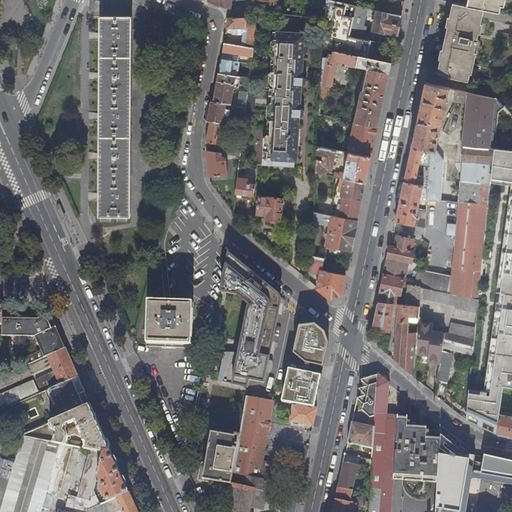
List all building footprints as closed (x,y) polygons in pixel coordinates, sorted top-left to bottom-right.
[(223,7),(232,8),(232,0),(208,0),(208,1),(223,7)] [(347,36),(354,6),(327,0),(326,0),(324,48),(330,49),(334,50),(364,57),(367,58),(368,58),(377,60),(392,63),(394,51),(370,46),(371,42),(347,36)] [(474,0),(473,7),(486,9),(501,12),(503,0),(474,0)] [(473,7),(454,3),(453,8),(451,17),(452,17),(450,27),(449,27),(443,50),(445,50),(443,59),(442,59),(438,72),(450,77),(469,82),(471,74),(470,74),(475,52),(476,53),(477,47),(479,47),(481,46),(482,42),(481,41),(481,39),(479,39),(485,15),(486,9),(473,7)] [(384,33),(398,36),(402,17),(377,11),(373,31),(384,34),(384,33)] [(132,17),(100,17),(100,18),(101,18),(100,207),(99,207),(99,218),(131,218),(131,207),(130,207),(131,18),(132,18),(132,17)] [(245,18),(229,18),(227,32),(233,33),(233,32),(234,28),(249,29),(248,35),(255,36),(257,20),(257,17),(256,17),(245,18)] [(234,28),(233,32),(244,32),(242,45),(254,47),(255,36),(248,35),(249,29),(234,28)] [(265,136),(263,165),(295,168),(296,145),(298,146),(299,139),(300,139),(301,136),(296,135),(297,129),(295,129),(296,117),(302,117),(304,116),(304,115),(305,113),(305,111),(304,110),(302,109),(298,109),(298,104),(297,104),(298,85),(303,85),(305,84),(307,83),(307,81),(306,79),(305,78),(304,77),(300,77),(300,72),(299,72),(300,53),(304,53),(306,53),(307,52),(308,51),(309,49),(308,47),(307,46),(306,45),(302,45),(302,40),(301,40),(301,33),(301,30),(294,30),(294,32),(278,31),(277,38),(275,38),(273,41),(272,53),(273,56),(276,56),(275,70),(273,69),(270,72),(269,85),(271,87),(274,88),(273,102),(270,102),(268,104),(267,116),(269,118),(272,118),(271,132),(268,132),(265,136)] [(242,45),(225,43),(223,52),(238,54),(250,55),(250,58),(253,59),(254,47),(242,45)] [(378,127),(392,63),(377,60),(368,58),(367,58),(364,57),(334,50),(333,53),(329,52),(330,49),(324,48),(324,52),(329,53),(328,57),(323,56),(322,84),(329,86),(335,87),(336,83),(333,83),(338,61),(348,64),(348,65),(356,67),(366,69),(355,122),(378,127)] [(252,63),(222,59),(220,73),(232,75),(234,65),(244,66),(251,67),(252,63)] [(242,76),(250,77),(251,67),(244,66),(242,76)] [(214,101),(247,107),(249,91),(241,91),(240,100),(233,99),(234,91),(237,75),(232,75),(220,73),(214,101)] [(241,84),(249,86),(250,77),(242,76),(241,84)] [(455,89),(426,83),(412,146),(431,150),(430,162),(428,187),(427,199),(441,200),(444,160),(443,160),(437,150),(448,100),(453,101),(455,89)] [(328,103),(329,86),(322,84),(321,102),(328,103)] [(469,92),(455,89),(453,101),(468,104),(469,92)] [(498,99),(469,92),(468,104),(462,161),(464,161),(460,202),(489,205),(491,177),(495,145),(499,112),(504,107),(498,99)] [(238,146),(242,146),(247,107),(214,101),(212,101),(209,121),(211,122),(207,142),(220,144),(222,133),(225,115),(242,118),(238,146)] [(375,142),(378,127),(355,122),(352,137),(375,142)] [(371,158),(375,142),(352,137),(348,152),(349,153),(371,158)] [(239,174),(240,166),(242,146),(238,146),(224,144),(220,144),(207,142),(206,142),(211,181),(212,183),(226,181),(225,174),(229,174),(227,159),(224,156),(223,156),(222,153),(238,155),(237,161),(235,161),(233,173),(235,174),(239,174)] [(467,409),(499,424),(506,376),(511,377),(511,147),(495,145),(491,177),(511,179),(511,219),(504,291),(508,291),(497,385),(489,384),(489,389),(470,387),(467,409)] [(366,183),(371,158),(349,153),(348,152),(318,146),(317,154),(325,156),(325,161),(317,159),(316,172),(327,175),(328,169),(333,170),(336,154),(341,159),(347,161),(345,173),(340,172),(339,177),(344,178),(366,183)] [(431,150),(412,146),(405,181),(396,221),(426,228),(426,220),(417,218),(424,186),(422,185),(424,176),(418,175),(421,160),(430,162),(431,150)] [(255,195),(256,184),(248,183),(249,179),(238,178),(237,193),(255,195)] [(362,201),(366,183),(344,178),(340,197),(343,197),(362,201)] [(260,196),(258,213),(267,214),(267,219),(281,221),(283,199),(260,196)] [(358,221),(362,201),(343,197),(339,217),(358,221)] [(489,205),(460,202),(458,226),(449,225),(448,234),(457,235),(454,262),(453,271),(453,279),(451,294),(471,298),(479,300),(480,288),(481,277),(477,276),(474,274),(475,271),(482,272),(482,268),(489,205)] [(333,216),(314,212),(313,219),(332,223),(333,216)] [(333,216),(332,223),(327,246),(351,251),(358,221),(339,217),(333,216)] [(395,247),(391,246),(388,257),(409,262),(412,262),(415,251),(412,251),(414,240),(398,236),(395,247)] [(278,293),(230,254),(222,294),(238,296),(250,305),(244,333),(233,384),(248,387),(249,379),(265,383),(282,302),(282,299),(281,296),(278,293)] [(319,258),(311,256),(310,268),(317,269),(319,258)] [(409,262),(388,257),(385,274),(405,279),(409,262)] [(346,276),(323,270),(322,270),(321,275),(318,288),(330,298),(342,295),(346,276)] [(418,272),(415,286),(422,287),(422,288),(432,290),(439,292),(444,293),(451,294),(453,279),(418,272)] [(405,279),(385,274),(379,303),(394,304),(396,304),(397,294),(401,294),(405,279)] [(405,297),(405,305),(421,307),(421,301),(422,288),(422,287),(415,286),(408,285),(408,290),(405,297)] [(421,301),(477,312),(479,300),(471,298),(451,294),(444,293),(439,292),(432,290),(422,288),(421,301)] [(149,301),(147,343),(150,344),(150,347),(190,349),(190,345),(193,345),(194,302),(149,301)] [(379,303),(374,324),(391,326),(394,304),(379,303)] [(395,361),(415,378),(417,352),(419,333),(409,333),(410,317),(420,318),(421,307),(405,305),(399,305),(395,361)] [(328,331),(298,308),(287,358),(327,367),(332,343),(328,331)] [(29,364),(45,357),(48,356),(66,348),(56,327),(52,328),(49,320),(52,318),(50,313),(38,318),(3,318),(3,323),(3,336),(36,337),(42,351),(26,358),(29,364)] [(443,351),(443,350),(444,345),(445,334),(433,331),(434,324),(419,321),(419,333),(417,352),(428,354),(427,360),(441,363),(441,362),(443,351)] [(450,335),(474,342),(476,328),(453,323),(450,335)] [(444,345),(473,352),(474,342),(450,335),(445,334),(444,345)] [(443,350),(473,357),(473,352),(444,345),(443,350)] [(42,393),(50,389),(78,377),(66,348),(48,356),(55,372),(36,381),(42,393)] [(439,382),(442,383),(444,377),(449,379),(452,357),(448,356),(448,352),(443,351),(441,362),(441,363),(438,381),(439,382)] [(325,376),(292,370),(285,402),(294,404),(318,408),(325,376)] [(376,414),(387,415),(390,383),(379,374),(379,375),(376,414)] [(375,427),(376,414),(379,375),(362,380),(362,381),(364,383),(363,388),(360,389),(362,392),(361,397),(358,398),(358,399),(365,404),(363,410),(360,411),(358,421),(360,424),(375,427)] [(50,389),(63,417),(84,408),(79,395),(85,392),(78,377),(50,389)] [(0,411),(40,394),(34,380),(0,395),(0,411)] [(263,461),(273,401),(247,396),(241,435),(234,473),(268,480),(290,485),(301,487),(304,470),(263,461)] [(314,426),(318,408),(294,404),(291,422),(314,426)] [(76,435),(81,438),(82,437),(86,445),(85,449),(91,450),(104,452),(105,453),(111,450),(91,405),(84,408),(63,417),(51,423),(49,426),(51,431),(54,431),(56,434),(54,443),(61,444),(68,445),(69,437),(76,434),(76,435)] [(384,456),(387,415),(376,414),(375,427),(373,448),(373,456),(384,456)] [(396,457),(399,416),(387,415),(384,456),(396,457)] [(499,424),(498,433),(511,437),(511,417),(501,415),(499,424)] [(394,479),(438,483),(440,453),(441,442),(426,440),(427,430),(408,429),(408,417),(399,416),(396,457),(394,479)] [(373,448),(375,427),(360,424),(353,422),(349,443),(373,448)] [(205,478),(232,483),(234,473),(241,435),(236,434),(235,436),(214,432),(208,462),(205,478)] [(24,437),(1,511),(15,511),(36,440),(36,439),(24,437)] [(36,440),(15,511),(29,511),(47,452),(49,443),(36,440)] [(74,446),(68,445),(61,444),(58,455),(47,494),(56,497),(61,492),(74,446)] [(88,511),(89,509),(100,504),(94,491),(97,480),(104,452),(91,450),(78,497),(85,499),(84,500),(78,498),(77,501),(68,499),(65,511),(59,510),(58,511),(88,511)] [(105,453),(104,452),(97,480),(103,482),(101,489),(107,501),(129,492),(111,450),(105,453)] [(41,511),(43,508),(47,494),(58,455),(47,452),(29,511),(41,511)] [(469,458),(440,453),(438,483),(436,508),(452,510),(459,511),(469,458)] [(362,466),(372,468),(372,460),(346,454),(345,463),(362,466)] [(470,454),(469,458),(459,511),(452,510),(451,511),(466,511),(472,478),(511,484),(511,478),(481,472),(473,471),(475,456),(470,454)] [(392,510),(394,479),(396,457),(384,456),(373,456),(372,460),(372,468),(373,469),(371,494),(381,495),(380,508),(392,510)] [(511,462),(483,456),(481,472),(511,478),(511,462)] [(205,480),(205,478),(208,462),(202,461),(198,479),(205,480)] [(370,507),(371,502),(352,498),(357,475),(360,475),(362,466),(345,463),(334,511),(365,511),(367,506),(370,507)] [(232,483),(227,511),(249,511),(250,509),(254,491),(266,493),(268,480),(234,473),(232,483)] [(295,511),(301,487),(290,485),(283,511),(295,511)] [(262,511),(266,493),(254,491),(250,509),(262,511)] [(137,511),(129,492),(107,501),(100,504),(89,509),(88,511),(116,511),(122,509),(123,511),(137,511)] [(391,511),(392,510),(380,508),(381,495),(371,494),(371,502),(370,507),(370,511),(391,511)]
